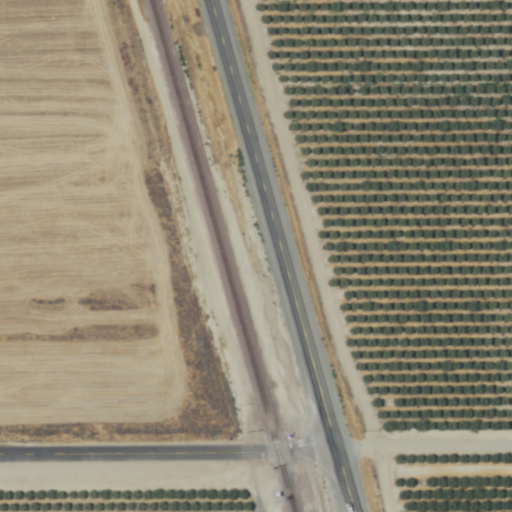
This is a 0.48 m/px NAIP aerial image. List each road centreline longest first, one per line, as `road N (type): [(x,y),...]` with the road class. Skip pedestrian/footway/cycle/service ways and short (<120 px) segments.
road 1 (primary): [(332,449),(209,0)]
road 2 (residential): [(0,459),(233,458),(332,449)]
road 3 (track): [(332,449),(511,449)]
